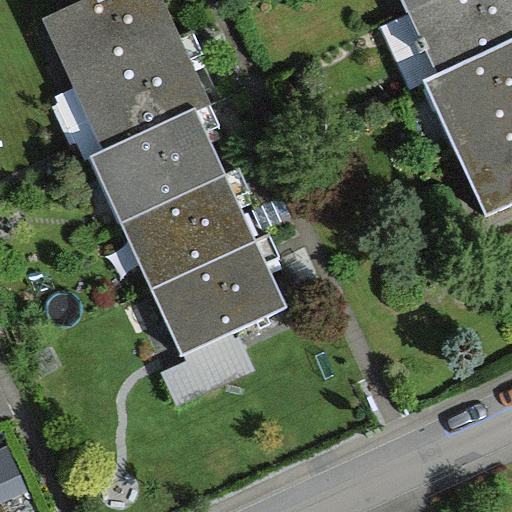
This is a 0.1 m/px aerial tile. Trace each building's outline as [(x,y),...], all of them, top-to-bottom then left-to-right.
[(76,0),(52,10),(81,78),(188,33),(176,6),(173,0),(76,0)] [(402,0),(407,8),(424,0),(402,0)] [(511,0),(424,0),(407,8),(438,75),(511,41),(511,0)] [(81,78),(109,146),(206,105),(216,100),(188,33),(81,78)] [(459,148),(511,124),(511,41),(438,75),(428,80),(459,148)] [(98,151),(127,219),(235,173),(206,105),(109,146),(98,151)] [(511,124),(459,148),(490,214),(511,204),(511,124)] [(127,219),(156,286),(264,240),(235,173),(127,219)] [(156,286),(184,354),(293,308),(264,240),(156,286)]
